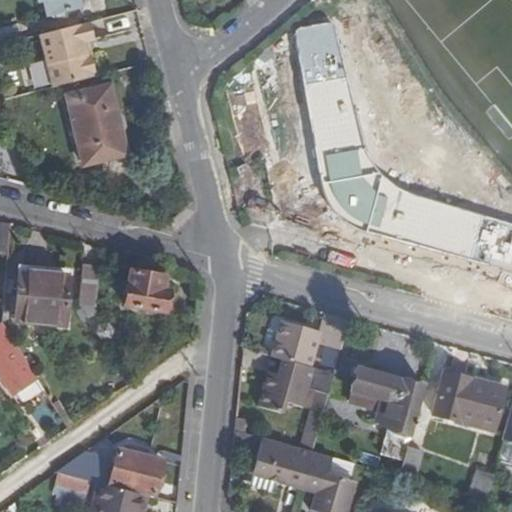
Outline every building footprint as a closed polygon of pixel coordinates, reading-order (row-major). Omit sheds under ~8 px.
[(36,0),(37,0),(40,0),(41,0),(45,15),(78,7),(76,0),(36,0)] [(93,40),(88,22),(43,33),(45,38),(39,40),(50,87),(92,77),(90,73),(93,72),(89,56),(87,57),(83,42),(93,40)] [(294,28),(293,35),(319,181),(323,197),(332,212),(347,225),(366,233),(511,274),(511,225),(398,187),(377,172),(361,144),(335,32),(327,24),(294,28)] [(108,87),(84,92),(85,99),(109,94),(108,87)] [(85,99),(84,92),(65,97),(82,165),(124,156),(109,94),(85,99)] [(8,225),(0,222),(0,257),(6,258),(8,225)] [(122,306),(161,313),(165,292),(160,291),(162,277),(129,271),(122,306)] [(66,276),(17,272),(13,321),(63,326),(66,276)] [(80,273),(78,315),(94,315),(96,273),(80,273)] [(338,351),(346,321),(322,314),(316,337),(310,336),(311,331),(280,323),(271,358),(281,360),(291,362),(287,378),(277,375),(267,373),(257,410),(280,416),(282,405),(301,410),(306,391),(326,396),(331,375),(308,369),(314,345),(338,351)] [(35,378),(3,328),(0,330),(0,378),(10,394),(35,378)] [(291,362),(281,360),(277,375),(287,378),(291,362)] [(408,436),(421,387),(353,368),(345,402),(375,411),(372,425),(385,428),(384,430),(408,436)] [(502,389),(442,374),(430,416),(491,432),(502,389)] [(234,435),(233,442),(253,448),(255,440),(234,435)] [(325,475),(330,460),(311,455),(261,441),(250,478),(281,485),(283,479),(317,488),(315,494),(309,511),(344,511),(352,483),(325,475)] [(397,477),(411,481),(419,451),(405,447),(397,477)] [(104,451),(97,476),(99,476),(97,484),(108,487),(117,454),(104,451)] [(142,496),(153,499),(162,463),(117,452),(117,454),(108,487),(142,496)] [(97,476),(64,468),(55,474),(97,484),(99,476),(97,476)] [(467,496),(484,501),(491,476),(474,472),(467,496)] [(281,485),(315,494),(317,488),(283,479),(281,485)] [(138,511),(142,496),(108,487),(97,484),(89,511),(138,511)]
